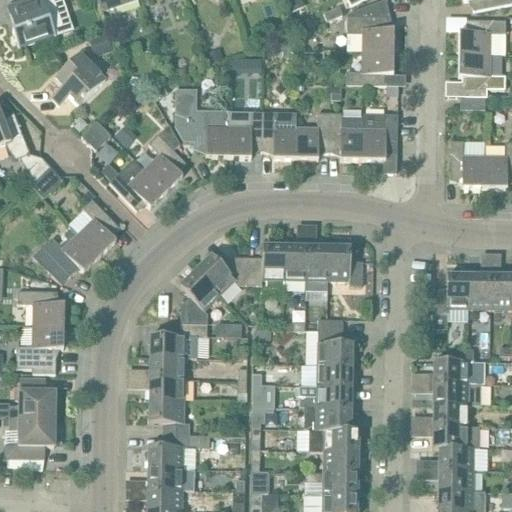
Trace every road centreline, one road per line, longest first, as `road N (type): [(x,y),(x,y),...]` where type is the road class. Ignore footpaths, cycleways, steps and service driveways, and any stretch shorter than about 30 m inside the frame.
road 1 (residential): [(394,511),(398,218)]
road 2 (unclassified): [(156,259),(115,311),(105,361),(104,511)]
road 3 (unclassified): [(398,218),(355,207),(235,208),(156,259)]
road 4 (residential): [(428,227),(424,0)]
road 5 (residential): [(156,259),(61,154)]
